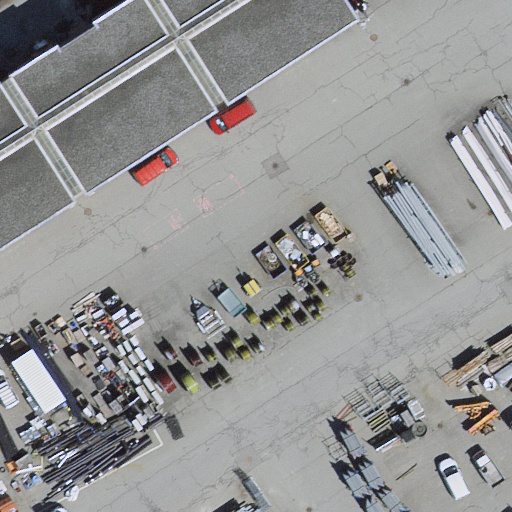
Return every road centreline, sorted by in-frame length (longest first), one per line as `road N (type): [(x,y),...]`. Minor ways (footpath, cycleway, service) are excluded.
road 1 (unknown): [(0,293),(360,75),(423,23),(473,7),(511,6)]
road 2 (unknown): [(511,260),(324,379),(143,511)]
